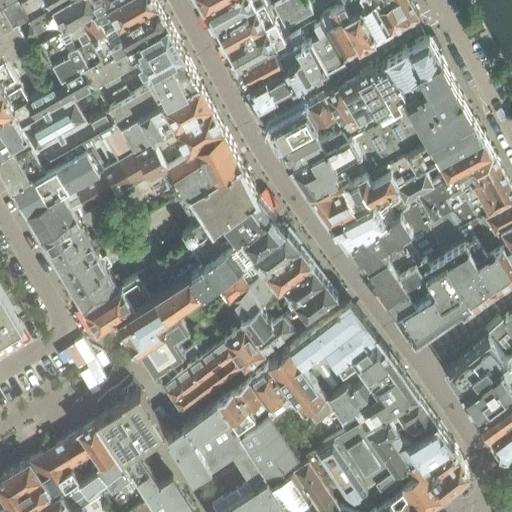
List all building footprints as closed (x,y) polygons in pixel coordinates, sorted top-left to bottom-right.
[(113,44),(129,35),(167,14),(159,0),(148,0),(69,43),(68,44),(70,47),(68,48),(70,52),(53,61),(53,63),(52,64),(53,65),(54,65),(56,67),(41,77),(47,85),(84,65),(88,63),(81,50),(96,41),(102,51),(113,44)] [(64,25),(107,0),(60,0),(52,5),(57,14),(64,25)] [(69,43),(148,0),(107,0),(64,25),(59,27),(69,43)] [(216,21),(254,0),(209,0),(206,2),(216,21)] [(227,42),(276,15),(275,13),(272,7),(276,5),(280,12),(302,0),(254,0),(216,21),(227,42)] [(291,31),(289,27),(286,22),(313,7),(309,0),(302,0),(280,12),(276,15),(227,42),(238,61),(273,42),(281,37),(291,31)] [(375,36),(355,0),(354,0),(347,4),(344,0),(335,0),(338,4),(336,5),(359,45),(375,36)] [(391,27),(376,0),(355,0),(375,36),(391,27)] [(419,12),(411,0),(376,0),(391,27),(419,12)] [(359,45),(336,5),(329,9),(335,19),(328,23),(344,53),(359,45)] [(29,45),(17,24),(17,23),(13,25),(3,6),(0,7),(0,60),(13,54),(25,48),(29,45)] [(344,53),(328,23),(323,13),(314,18),(320,28),(312,33),(328,62),(344,53)] [(183,44),(167,14),(129,35),(145,64),(146,65),(147,68),(149,72),(186,51),(185,47),(183,44)] [(328,62),(312,33),(307,23),(291,31),(303,52),(313,70),(328,62)] [(249,82),(265,73),(289,60),(303,52),(291,31),(281,37),(287,48),(279,52),(273,42),(238,61),(237,61),(249,82)] [(431,85),(420,65),(441,53),(430,33),(388,55),(410,95),(414,92),(417,98),(421,95),(419,92),(431,85)] [(145,64),(129,35),(113,44),(126,65),(135,60),(139,67),(145,64)] [(126,65),(113,44),(102,51),(103,54),(99,56),(114,81),(120,78),(116,71),(126,65)] [(199,74),(186,51),(149,72),(150,73),(163,95),(199,74)] [(313,70),(303,52),(289,60),(292,65),(286,68),(293,82),(313,70)] [(376,164),(403,149),(473,112),(441,53),(420,65),(431,85),(419,92),(421,95),(417,98),(408,102),(405,97),(394,103),(379,112),(364,120),(352,126),(366,149),(376,164)] [(1,78),(20,66),(13,54),(0,60),(0,81),(2,80),(1,78)] [(410,95),(388,55),(372,64),(394,103),(405,97),(410,95)] [(99,56),(88,63),(84,65),(95,82),(103,78),(107,85),(114,81),(99,56)] [(293,82),(286,68),(292,65),(289,60),(265,73),(275,92),(293,82)] [(394,103),(372,64),(357,73),(379,112),(394,103)] [(88,117),(75,94),(90,85),(94,92),(99,89),(95,82),(84,65),(47,85),(28,95),(0,109),(0,147),(25,133),(44,164),(95,134),(116,122),(108,106),(106,102),(105,102),(104,101),(103,102),(102,103),(102,104),(103,106),(104,106),(106,108),(88,117)] [(163,95),(150,73),(143,77),(147,84),(138,89),(147,104),(163,95)] [(275,92),(265,73),(249,82),(258,98),(262,99),(275,92)] [(379,112),(357,73),(342,81),(364,120),(379,112)] [(153,135),(211,98),(199,74),(163,95),(147,104),(130,114),(116,122),(95,134),(110,160),(120,154),(135,146),(153,135)] [(0,109),(28,95),(21,82),(7,90),(2,80),(0,81),(0,109)] [(364,120),(342,81),(325,90),(335,109),(347,129),(352,126),(364,120)] [(147,104),(138,89),(130,93),(126,86),(118,91),(130,114),(147,104)] [(335,109),(325,90),(305,101),(308,105),(312,104),(320,118),(335,109)] [(130,114),(118,91),(112,94),(116,101),(108,106),(116,122),(130,114)] [(167,157),(224,123),(211,98),(153,135),(167,157)] [(282,140),(320,118),(312,104),(308,105),(305,101),(276,117),(274,125),(282,140)] [(293,158),(347,129),(335,109),(320,118),(282,140),(293,158)] [(415,170),(484,132),(473,112),(403,149),(415,170)] [(174,194),(240,155),(224,123),(167,157),(153,135),(135,146),(120,154),(135,181),(158,167),(174,194)] [(335,167),(366,149),(352,126),(347,129),(293,158),(311,185),(336,170),(335,167)] [(445,174),(493,148),(484,132),(415,170),(406,175),(415,190),(416,190),(445,174)] [(44,164),(25,133),(0,147),(0,160),(13,182),(44,164)] [(27,206),(110,160),(95,134),(44,164),(13,182),(27,206)] [(470,182),(501,163),(493,148),(445,174),(457,193),(472,185),(470,182)] [(399,179),(406,175),(415,170),(403,149),(376,164),(366,149),(335,167),(336,170),(311,185),(325,205),(332,215),(333,215),(399,179)] [(105,197),(123,187),(135,181),(120,154),(110,160),(27,206),(42,232),(77,212),(105,197)] [(220,216),(259,191),(255,184),(256,184),(240,155),(174,194),(176,197),(178,195),(182,201),(181,201),(193,219),(194,220),(182,228),(186,236),(220,216)] [(484,211),(511,195),(511,183),(501,163),(470,182),(472,185),(457,193),(445,174),(416,190),(433,218),(450,208),(459,225),(461,223),(484,211)] [(403,209),(412,202),(407,195),(415,190),(406,175),(399,179),(333,215),(349,237),(361,231),(364,233),(399,211),(403,209)] [(131,223),(125,211),(119,201),(127,196),(123,187),(105,197),(115,214),(121,225),(125,227),(131,223)] [(476,298),(457,268),(428,220),(433,218),(416,190),(415,190),(407,195),(412,202),(403,209),(399,211),(410,231),(386,246),(378,233),(372,236),(382,250),(399,269),(402,268),(418,293),(398,310),(416,336),(462,303),(464,306),(476,298)] [(189,265),(273,209),(274,209),(272,207),(259,191),(220,216),(186,236),(189,240),(176,247),(177,248),(189,265)] [(511,195),(484,211),(511,254),(511,195)] [(511,273),(511,254),(484,211),(461,223),(459,225),(450,208),(433,218),(428,220),(457,268),(476,298),(511,273)] [(214,274),(286,224),(273,209),(189,265),(203,286),(204,287),(216,278),(214,274)] [(382,250),(372,236),(378,233),(386,246),(410,231),(399,211),(364,233),(361,231),(349,237),(371,270),(382,263),(377,253),(382,250)] [(53,250),(87,230),(77,212),(42,232),(53,250)] [(227,293),(299,241),(286,224),(214,274),(216,278),(227,293)] [(65,270),(99,250),(87,230),(53,250),(65,270)] [(282,284),(313,259),(299,241),(227,293),(229,296),(225,300),(234,312),(238,317),(244,313),(261,301),(282,284)] [(118,313),(189,265),(177,248),(145,267),(119,283),(86,306),(98,326),(118,313)] [(75,287),(109,266),(99,250),(65,270),(75,287)] [(418,293),(402,268),(399,269),(382,250),(377,253),(382,263),(371,270),(397,308),(398,310),(418,293)] [(296,301),(327,276),(313,259),(282,284),(291,296),(296,301)] [(203,286),(189,265),(118,313),(119,314),(126,325),(128,328),(130,331),(130,330),(137,341),(179,312),(175,306),(203,286)] [(86,306),(119,283),(109,266),(75,287),(86,306)] [(307,313),(338,291),(327,276),(296,301),(285,309),(295,322),(307,313)] [(0,337),(24,323),(0,282),(0,337)] [(265,345),(294,323),(295,322),(285,309),(296,301),(291,296),(281,304),(275,298),(265,306),(261,301),(244,313),(256,331),(265,345)] [(377,332),(361,311),(354,302),(351,304),(347,303),(345,300),(307,329),(291,341),(326,391),(348,377),(337,361),(377,332)] [(462,387),(505,354),(511,349),(511,306),(448,362),(447,363),(462,387)] [(171,360),(199,341),(179,312),(137,341),(156,371),(168,361),(171,360)] [(265,345),(256,331),(244,313),(238,317),(240,320),(225,332),(222,329),(218,332),(220,336),(224,333),(226,334),(245,360),(265,345)] [(397,360),(392,353),(377,332),(337,361),(348,377),(349,377),(360,369),(359,367),(360,366),(364,371),(370,379),(397,360)] [(226,334),(215,343),(234,369),(245,360),(226,334)] [(326,391),(291,341),(268,358),(297,399),(303,406),(326,391)] [(234,369),(215,343),(203,352),(222,378),(234,369)] [(477,410),(511,383),(511,349),(505,354),(462,387),(477,410)] [(222,378),(203,352),(191,362),(209,388),(222,378)] [(297,399),(268,358),(252,370),(248,373),(277,415),(297,399)] [(388,408),(418,388),(397,360),(370,379),(364,371),(356,376),(351,379),(349,377),(348,377),(326,391),(303,406),(306,412),(309,410),(310,411),(311,410),(315,416),(330,406),(334,411),(329,415),(333,422),(339,418),(345,428),(362,418),(366,422),(388,408)] [(156,371),(164,382),(181,408),(195,398),(178,371),(170,377),(167,373),(173,369),(168,361),(156,371)] [(209,388),(191,362),(178,371),(195,398),(209,388)] [(277,415),(248,373),(233,385),(253,415),(235,427),(239,434),(270,410),(274,416),(277,415)] [(511,383),(477,410),(490,429),(511,413),(511,383)] [(253,415),(233,385),(217,397),(235,427),(253,415)] [(135,446),(165,426),(141,387),(123,398),(124,399),(96,416),(106,432),(118,450),(121,454),(135,446)] [(398,423),(428,403),(418,388),(388,408),(398,423)] [(235,427),(217,397),(201,409),(211,425),(208,426),(217,439),(235,427)] [(415,433),(439,418),(437,415),(428,403),(398,423),(401,428),(415,433)] [(421,459),(453,439),(439,418),(415,433),(401,428),(398,423),(388,408),(366,422),(362,418),(345,428),(306,452),(308,456),(327,484),(337,477),(346,491),(354,496),(366,489),(365,487),(378,478),(394,468),(416,453),(421,459)] [(244,442),(239,434),(235,427),(217,439),(208,426),(211,425),(201,409),(187,420),(195,434),(213,462),(234,448),(244,442)] [(299,455),(288,437),(274,416),(270,410),(239,434),(244,442),(262,470),(265,475),(289,461),(299,455)] [(511,443),(511,442),(511,413),(490,429),(498,442),(510,444),(511,443)] [(118,450),(106,432),(96,416),(58,439),(69,457),(81,474),(118,450)] [(213,462),(195,434),(187,420),(169,434),(194,474),(213,462)] [(0,487),(6,497),(69,457),(58,439),(0,475),(0,487)] [(431,473),(461,453),(460,451),(453,439),(421,459),(431,473)] [(262,470),(244,442),(234,448),(252,476),(262,470)] [(144,460),(135,446),(121,454),(127,464),(130,468),(144,460)] [(86,511),(82,504),(72,504),(69,498),(77,498),(127,464),(121,454),(118,450),(81,474),(20,511),(86,511)] [(328,511),(341,504),(327,484),(308,456),(306,452),(303,454),(302,453),(299,455),(289,461),(292,466),(321,511),(328,511)] [(431,473),(421,459),(416,453),(394,468),(420,509),(444,490),(431,473)] [(461,477),(469,467),(461,453),(431,473),(444,490),(461,477)] [(16,511),(20,511),(81,474),(69,457),(6,497),(16,511)] [(159,483),(144,460),(130,468),(145,492),(159,483)] [(321,511),(292,466),(289,461),(265,475),(290,511),(289,511),(321,511)] [(416,511),(420,509),(394,468),(378,478),(382,485),(399,511),(416,511)] [(289,511),(290,511),(265,475),(262,470),(252,476),(234,488),(250,511),(289,511)] [(158,511),(162,511),(187,496),(173,474),(159,483),(145,492),(148,496),(158,511)] [(399,511),(382,485),(378,478),(365,487),(366,489),(380,511),(399,511)] [(250,511),(234,488),(212,503),(217,511),(250,511)] [(380,511),(366,489),(354,496),(365,511),(380,511)] [(158,511),(148,496),(135,506),(139,511),(158,511)] [(197,511),(187,496),(162,511),(197,511)]
